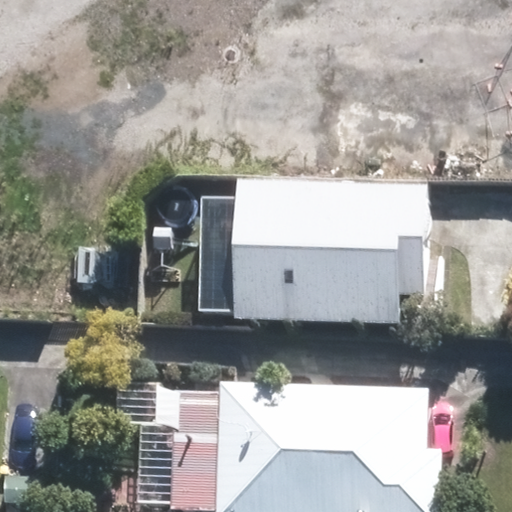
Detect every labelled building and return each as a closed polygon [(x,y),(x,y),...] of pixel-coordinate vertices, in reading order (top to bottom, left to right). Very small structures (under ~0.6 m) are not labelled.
[(459,0),(236,0),(237,83),(145,79),(143,127),(242,130),(242,122),(340,126),(340,109),(371,110),(370,142),(511,147),(511,84),(432,82),(434,36),(458,37),(459,0)] [(68,188),(51,188),(52,159),(0,157),(0,318),(48,320),(52,222),(66,222),(68,188)] [(427,204),(234,199),(230,335),(400,340),(400,313),(424,314),(427,204)] [(144,250),(71,247),(68,320),(141,323),(144,250)] [(425,462),(427,405),(221,395),(215,511),(439,511),(442,463),(425,462)]
